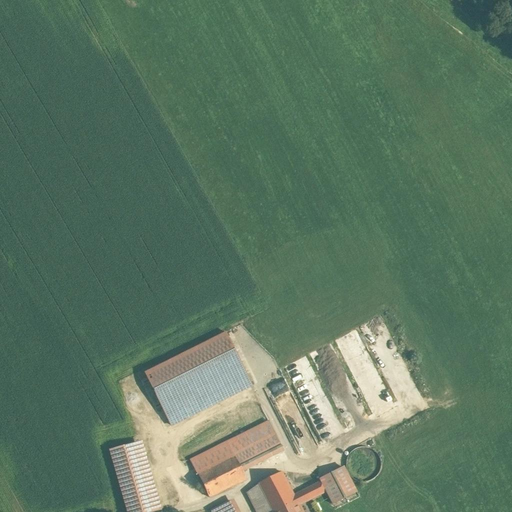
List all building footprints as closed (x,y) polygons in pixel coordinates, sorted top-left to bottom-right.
[(142,374),(151,391),(231,349),(222,332),(142,374)] [(231,349),(151,391),(170,428),(250,387),(231,349)] [(318,446),(284,379),(268,387),(301,454),(318,446)] [(246,432),(190,460),(198,474),(254,446),(250,438),(249,438),(246,432)] [(260,432),(250,438),(254,446),(261,461),(272,456),(260,432)] [(161,511),(141,442),(108,451),(125,511),(161,511)] [(254,446),(198,474),(209,497),(246,479),(242,470),(261,461),(254,446)] [(379,471),(380,464),(379,458),(375,452),(370,449),(363,448),(356,449),(351,453),(347,458),(346,465),(347,471),(351,477),(357,481),(363,482),(370,481),(375,477),(379,471)] [(344,467),(320,480),(321,480),(326,491),(333,504),(357,492),(344,467)] [(282,472),(257,484),(258,485),(247,493),(254,506),(256,505),(256,506),(266,501),(269,507),(271,511),(278,511),(300,505),(309,500),(309,499),(326,491),(321,480),(320,482),(294,495),(282,472)] [(235,511),(230,501),(212,510),(212,511),(235,511)] [(266,501),(256,506),(256,505),(254,506),(257,511),(258,511),(269,507),(266,501)]
